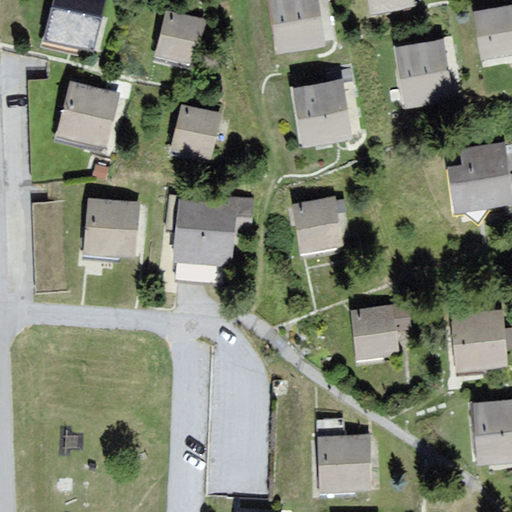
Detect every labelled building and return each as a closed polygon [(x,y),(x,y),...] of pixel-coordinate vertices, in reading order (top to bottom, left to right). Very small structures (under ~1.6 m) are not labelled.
[(99,0),(44,0),(36,43),(89,54),(99,0)] [(322,0),(261,0),(269,48),(329,38),(322,0)] [(410,0),(361,0),(364,15),(411,7),(410,0)] [(511,5),(464,15),(474,62),(511,54),(511,5)] [(201,21),(157,10),(146,54),(190,65),(201,21)] [(443,41),(390,47),(397,109),(450,104),(443,41)] [(341,82),(281,90),(289,147),(349,139),(341,82)] [(113,94),(62,86),(53,139),(105,147),(113,94)] [(217,112),(172,103),(163,152),(208,160),(217,112)] [(500,149),(445,156),(451,209),(507,203),(500,149)] [(334,196),(287,203),(295,257),(342,251),(334,196)] [(134,204),(86,199),(80,258),(129,263),(134,204)] [(229,205),(171,201),(167,260),(224,264),(229,205)] [(394,308),(348,314),(354,362),(400,357),(394,308)] [(497,311),(448,315),(452,368),(502,364),(497,311)] [(511,399),(468,403),(473,461),(511,458),(511,399)] [(368,435),(314,437),(316,496),(370,493),(368,435)]
